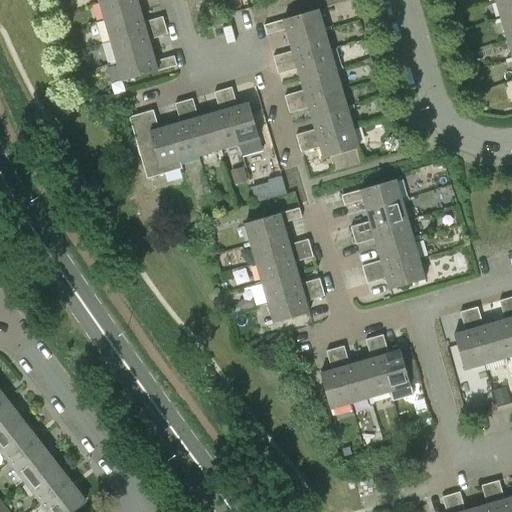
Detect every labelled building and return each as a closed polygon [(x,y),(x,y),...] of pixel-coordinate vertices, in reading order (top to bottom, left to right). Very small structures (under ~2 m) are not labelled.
[(109,0),(100,3),(105,22),(141,12),(138,1),(142,0),(109,0)] [(501,20),(511,17),(511,0),(498,0),(495,1),(501,20)] [(267,35),(286,30),(289,40),(324,30),(318,10),(264,25),(267,35)] [(163,17),(144,23),(141,12),(105,22),(111,42),(166,26),(163,17)] [(507,40),(511,38),(511,17),(501,20),(507,40)] [(111,42),(117,61),(152,51),(149,40),(168,35),(166,26),(111,42)] [(324,30),(289,40),(292,51),(273,57),(275,66),(330,50),(324,30)] [(330,50),(275,66),(278,74),(297,69),(300,80),(336,69),(330,50)] [(175,56),(155,62),(152,51),(117,61),(122,82),(178,66),(175,56)] [(463,63),(466,73),(476,70),(473,60),(463,63)] [(336,69),(300,80),(303,90),(284,95),(287,105),(341,89),(336,69)] [(223,90),(239,144),(242,156),(263,150),(249,103),(237,107),(232,87),(223,90)] [(341,89),(287,105),(290,114),(309,108),(312,119),(347,109),(341,89)] [(239,144),(223,90),(214,92),(219,112),(209,115),(219,150),(239,144)] [(193,99),(184,101),(200,156),(219,150),(209,115),(198,118),(193,99)] [(180,123),(170,126),(182,169),(183,169),(180,161),(200,156),(184,101),(175,104),(180,123)] [(347,109),(312,119),(315,129),(296,135),(298,144),(353,128),(347,109)] [(159,129),(154,110),(131,116),(129,117),(147,179),(182,169),(170,126),(159,129)] [(323,159),(331,157),(336,172),(377,160),(375,156),(362,160),(353,128),(298,144),(301,153),(320,147),(323,159)] [(247,181),(243,168),(230,171),(234,184),(247,181)] [(285,195),(280,177),(266,181),(271,199),(285,195)] [(344,205),(363,200),(366,210),(402,200),(396,179),(341,195),(344,205)] [(296,203),(293,193),(258,202),(260,212),(274,208),(275,209),(296,203)] [(402,200),(366,210),(369,221),(350,226),(353,235),(407,220),(402,200)] [(302,217),(299,208),(244,223),(250,244),(286,233),(282,223),(302,217)] [(407,220),(353,235),(355,244),(374,239),(377,250),(413,239),(407,220)] [(286,233),(250,244),(256,264),(311,248),(308,239),(289,244),(286,233)] [(413,239),(377,250),(380,261),(362,266),(364,275),(419,259),(413,239)] [(313,257),(311,248),(256,264),(262,284),(297,273),(294,263),(313,257)] [(419,259),(364,275),(367,284),(386,278),(389,290),(425,280),(419,259)] [(297,273),(262,284),(267,303),(322,287),(320,278),(300,284),(297,273)] [(325,296),(322,287),(267,303),(273,324),(309,314),(305,301),(325,296)] [(498,301),(504,320),(493,323),(503,359),(511,356),(511,314),(507,298),(498,301)] [(477,307),(468,310),(484,364),(503,359),(493,323),(482,326),(477,307)] [(459,313),(465,331),(453,335),(463,370),(484,364),(468,310),(459,313)] [(383,335),(374,337),(390,392),(410,386),(400,351),(388,354),(383,335)] [(365,340),(371,359),(360,362),(370,398),(390,392),(374,337),(365,340)] [(344,346),(335,349),(350,403),(370,398),(360,362),(349,366),(344,346)] [(326,351),(331,371),(320,374),(330,409),(350,403),(335,349),(326,351)] [(403,362),(410,386),(421,383),(414,359),(403,362)] [(507,389),(494,393),(498,407),(511,403),(507,389)] [(0,437),(22,420),(6,400),(0,404),(0,437)] [(0,450),(9,462),(37,440),(22,420),(0,437),(0,450)] [(25,482),(53,461),(37,440),(9,462),(25,482)] [(41,503),(69,481),(53,461),(25,482),(41,503)] [(69,481),(41,503),(47,511),(71,511),(85,502),(69,481)] [(499,481),(490,483),(498,511),(511,511),(511,497),(504,500),(499,481)] [(481,486),(486,505),(476,508),(476,511),(498,511),(490,483),(481,486)] [(459,492),(451,495),(455,511),(476,511),(476,508),(465,511),(459,492)] [(442,497),(446,511),(455,511),(451,495),(442,497)] [(0,511),(9,511),(1,501),(0,501),(0,511)]
